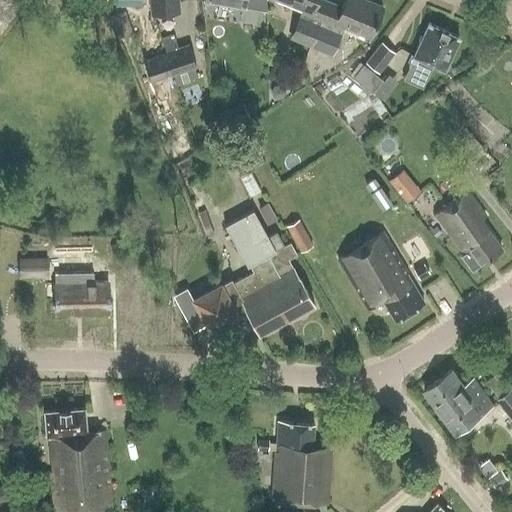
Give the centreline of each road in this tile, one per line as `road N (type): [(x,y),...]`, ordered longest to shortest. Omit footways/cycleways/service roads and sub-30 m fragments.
road 1 (unclassified): [(0,363),(371,378)]
road 2 (unclassified): [(371,378),(511,291)]
